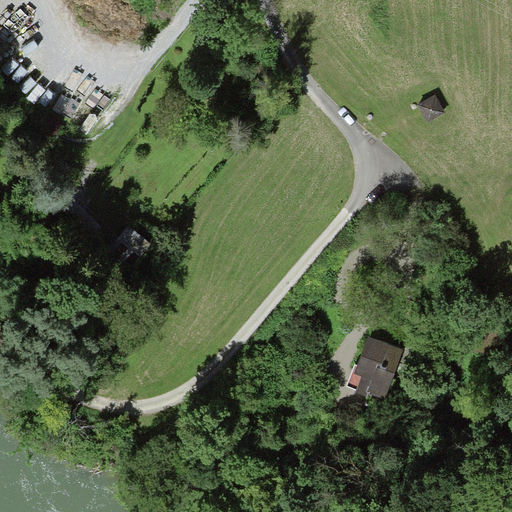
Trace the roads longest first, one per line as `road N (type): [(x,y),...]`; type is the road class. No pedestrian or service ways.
road 1 (track): [(261,0),(276,42),(358,149),(356,190),(210,370),(159,395),(105,401)]
road 2 (track): [(105,401),(0,340)]
